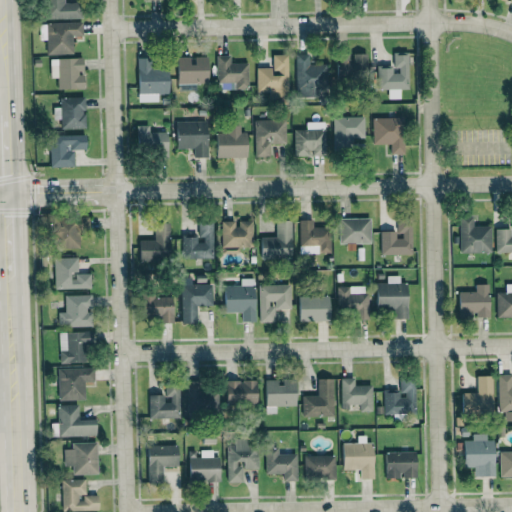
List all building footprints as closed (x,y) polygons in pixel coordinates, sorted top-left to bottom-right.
[(63,0),(45,0),(46,19),(80,18),(80,2),(64,3),(63,0)] [(46,55),(72,54),(72,39),(82,38),(82,22),(40,23),(40,39),(46,39),(46,55)] [(408,52),(394,52),(395,73),(391,73),(391,65),(377,65),(377,89),(388,89),(388,99),(399,98),(399,89),(408,89),(408,52)] [(367,76),(366,53),(337,55),(338,78),(367,76)] [(296,97),(321,96),(321,88),(328,88),(328,64),(308,65),(308,54),(295,55),(296,97)] [(230,55),(216,55),(217,90),(248,89),(247,63),(230,63),(230,55)] [(256,92),(270,92),(270,99),(288,99),(287,55),(272,55),(272,68),(256,68),(256,92)] [(177,57),(177,84),(207,84),(207,57),(177,57)] [(50,59),(50,78),(57,77),(57,89),(83,88),(83,58),(50,59)] [(168,94),(167,64),(153,64),(153,58),(136,58),(138,102),(157,101),(157,94),(168,94)] [(53,119),(60,119),(61,129),(85,128),(84,97),(59,97),(60,107),(53,108),(53,119)] [(363,116),(332,117),(333,149),(353,149),(352,138),(364,138),(363,116)] [(372,118),(372,144),(390,144),(390,154),(404,153),(403,117),(372,118)] [(254,120),(255,156),(269,156),(269,144),(285,144),(285,119),(254,120)] [(175,122),(176,148),(193,148),(193,158),(207,157),(206,121),(175,122)] [(136,125),(137,153),(167,152),(166,132),(149,132),(148,125),(136,125)] [(325,129),(293,130),(293,156),(325,156),(325,129)] [(246,157),(245,132),(215,133),(216,158),(246,157)] [(51,167),(74,166),(73,150),(86,149),(85,135),(50,136),(51,167)] [(79,248),(78,230),(89,230),(88,216),(55,218),(56,249),(79,248)] [(490,226),(473,226),(472,216),(458,216),(459,253),(490,252),(490,226)] [(495,253),(511,252),(511,216),(510,216),(511,229),(495,229),(495,253)] [(369,218),(339,218),(339,244),(370,243),(369,218)] [(221,221),(221,247),(253,246),(252,220),(236,221),(221,221)] [(260,237),(261,259),(292,258),(291,220),(275,221),(275,237),(260,237)] [(330,253),(330,227),(312,227),(312,220),(299,220),(300,254),(330,253)] [(138,240),(139,260),(171,259),(170,223),(153,224),(154,239),(138,240)] [(411,254),(410,223),(398,223),(398,238),(395,238),(395,231),(380,232),(380,255),(411,254)] [(182,237),(182,259),(213,257),(212,224),(198,224),(198,236),(182,237)] [(53,258),(54,289),(90,288),(90,273),(77,274),(77,257),(53,258)] [(375,283),(376,310),(392,310),(392,319),(407,318),(406,283),(399,283),(399,276),(386,276),(386,283),(375,283)] [(181,323),(197,323),(196,306),(212,305),(212,284),(191,285),(191,277),(180,277),(181,323)] [(255,321),(254,278),(240,279),(241,286),(223,286),(224,312),(241,312),(241,321),(255,321)] [(496,292),(495,317),(511,317),(511,283),(505,284),(505,293),(496,292)] [(258,322),(274,322),(275,309),(289,309),(290,285),(259,284),(258,322)] [(488,284),(475,285),(475,291),(458,292),(458,318),(474,318),(489,317),(488,284)] [(367,286),(337,286),(337,313),(353,313),(353,320),(367,319),(367,286)] [(173,323),(172,297),(155,297),(155,293),(142,293),(143,316),(159,316),(160,323),(173,323)] [(64,312),(58,312),(58,327),(92,326),(91,309),(92,309),(91,295),(64,295),(64,312)] [(298,296),(298,321),(329,320),(328,295),(298,296)] [(58,332),(59,363),(86,362),(85,344),(88,344),(88,331),(58,332)] [(84,400),(83,382),(93,382),(93,368),(57,369),(58,400),(84,400)] [(511,384),(511,374),(497,375),(498,412),(504,412),(504,421),(511,420),(511,384)] [(476,375),(475,393),(462,392),(461,408),(491,409),(492,376),(476,375)] [(301,396),(302,416),(333,416),(333,378),(317,379),(317,395),(301,396)] [(371,385),(353,385),(353,378),(340,378),(341,411),(372,410),(371,385)] [(383,390),(383,414),(415,413),(414,378),(399,378),(399,390),(383,390)] [(295,406),(295,380),(279,380),(265,380),(265,413),(276,413),(276,406),(295,406)] [(200,381),(186,381),(185,414),(217,415),(218,389),(199,388),(200,381)] [(256,405),(256,381),(226,381),(225,405),(256,405)] [(148,395),(148,418),(179,418),(179,385),(165,386),(166,395),(148,395)] [(77,404),(56,405),(57,436),(95,435),(95,419),(78,420),(77,404)] [(493,440),(486,440),(486,434),(471,434),(471,440),(462,440),(462,467),(480,466),(480,476),(493,476),(493,440)] [(226,482),(241,482),(242,469),(257,469),(257,439),(233,439),(233,445),(227,445),(226,482)] [(63,449),(63,466),(72,466),(72,475),(97,474),(96,442),(71,443),(71,449),(63,449)] [(341,443),(342,470),(360,469),(360,478),(373,478),(372,442),(341,443)] [(498,452),(499,477),(511,476),(511,444),(511,445),(511,452),(498,452)] [(177,445),(146,445),(147,482),(163,481),(163,466),(177,466),(177,445)] [(282,473),(283,481),(296,481),(296,454),(277,454),(277,447),(264,448),(265,473),(282,473)] [(188,451),(188,481),(219,480),(219,457),(212,457),(212,451),(198,451),(188,451)] [(384,452),(385,478),(400,478),(416,477),(415,451),(384,452)] [(334,479),(335,455),(304,455),(303,479),(334,479)] [(85,495),(84,479),(61,480),(62,511),(98,510),(97,495),(80,496),(80,495),(85,495)]
